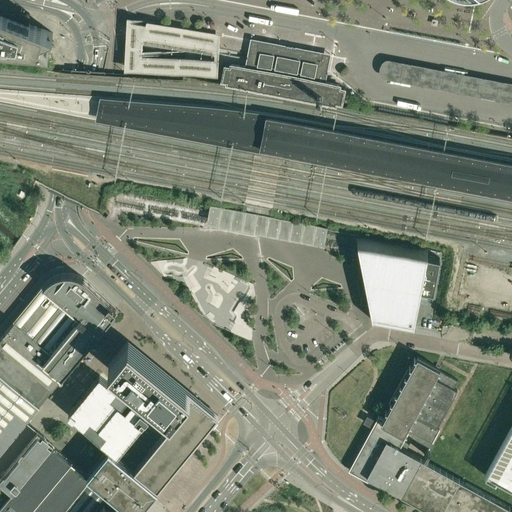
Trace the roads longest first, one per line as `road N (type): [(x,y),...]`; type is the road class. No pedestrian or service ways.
road 1 (secondary): [(269,415),(64,217)]
road 2 (secondary): [(15,0),(61,14),(81,47),(51,212)]
road 3 (secondary): [(81,255),(257,427)]
road 4 (secondary): [(64,217),(99,53),(93,27),(65,0)]
road 5 (unclassified): [(326,376),(381,335),(511,360)]
road 6 (secondary): [(381,511),(332,482),(281,428)]
